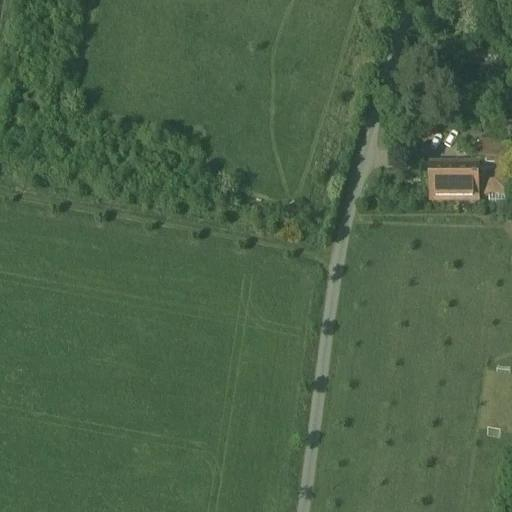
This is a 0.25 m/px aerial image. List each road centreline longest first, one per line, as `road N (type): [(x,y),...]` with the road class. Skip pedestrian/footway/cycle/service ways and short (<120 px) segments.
road 1 (residential): [(303,511),(336,253),(407,0)]
road 2 (track): [(0,192),(336,253)]
